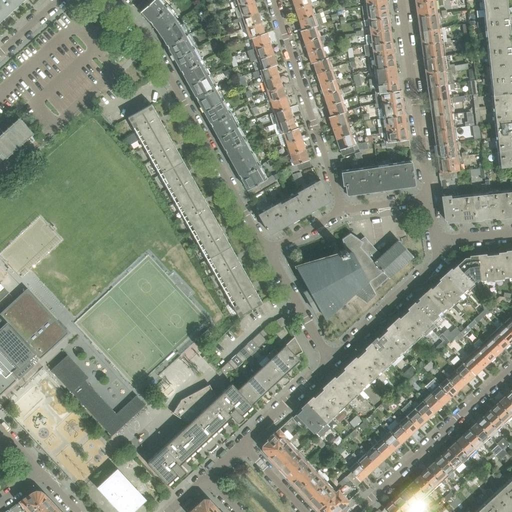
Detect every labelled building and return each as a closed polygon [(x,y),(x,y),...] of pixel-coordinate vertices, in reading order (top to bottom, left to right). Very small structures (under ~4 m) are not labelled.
[(13,10),(3,0),(0,0),(0,21),(2,20),(8,14),(8,15),(13,10)] [(3,0),(13,10),(18,6),(17,6),(18,5),(23,0),(3,0)] [(152,0),(144,0),(137,7),(140,11),(152,0)] [(174,24),(169,17),(172,15),(167,10),(168,8),(165,6),(164,7),(157,0),(152,0),(140,11),(156,29),(159,34),(174,24)] [(254,2),(253,0),(225,0),(223,1),(224,5),(233,2),(235,8),(254,2)] [(310,5),(308,0),(292,0),(295,9),(310,5)] [(345,9),(340,0),(335,1),(336,8),(337,10),(345,9)] [(387,5),(386,0),(365,0),(368,20),(388,17),(387,5)] [(439,28),(437,14),(436,7),(443,6),(442,0),(436,0),(416,3),(417,15),(418,19),(420,31),(439,28)] [(507,7),(505,0),(484,0),(485,10),(507,7)] [(254,2),(235,8),(229,10),(230,13),(236,11),(238,19),(258,12),(254,2)] [(313,14),(310,5),(295,9),(299,20),(319,13),(323,12),(322,9),(318,10),(317,12),(313,14)] [(510,36),(507,8),(507,7),(485,10),(488,38),(510,36)] [(261,23),(258,12),(238,19),(233,21),(234,24),(239,22),(242,30),(242,29),(261,23)] [(323,24),(319,13),(299,20),(302,30),(323,24)] [(392,42),(389,24),(388,17),(368,20),(372,44),(392,42)] [(264,33),(261,23),(242,29),(244,34),(246,34),(248,38),(264,33)] [(187,37),(186,35),(185,33),(184,34),(180,28),(178,29),(174,24),(159,34),(163,39),(172,54),(171,54),(174,60),(192,50),(185,38),(187,37)] [(321,37),(319,31),(321,30),(320,25),(323,24),(302,30),(300,31),(304,42),(321,37)] [(443,56),(441,42),(439,28),(420,31),(421,38),(424,59),(443,56)] [(270,44),(266,33),(264,33),(248,38),(248,39),(244,40),(245,43),(248,41),(249,44),(252,43),(254,49),(270,44)] [(230,43),(228,36),(221,39),(224,45),(230,43)] [(324,47),(322,42),(325,41),(323,36),(321,37),(304,42),(307,53),(322,48),(324,47)] [(511,64),(511,57),(510,36),(488,38),(491,67),(511,64)] [(395,66),(392,42),(372,44),(363,46),(365,56),(367,56),(369,71),(375,70),(395,66)] [(273,54),(270,44),(254,49),(258,60),(273,54)] [(326,59),(322,48),(307,53),(311,64),(313,63),(326,59)] [(201,63),(201,61),(200,60),(198,61),(192,50),(174,60),(177,65),(178,65),(183,75),(186,80),(189,86),(207,76),(200,63),(201,63)] [(273,54),(258,60),(254,61),(255,66),(253,67),(255,72),(275,66),(277,65),(273,54)] [(452,72),(468,70),(468,65),(467,64),(454,66),(454,67),(449,67),(449,62),(443,63),(443,56),(424,59),(428,86),(446,84),(447,85),(453,84),(452,72)] [(331,68),(328,60),(332,59),(331,57),(326,59),(313,63),(317,74),(331,68)] [(511,93),(511,64),(491,67),(494,95),(511,93)] [(279,76),(275,66),(255,72),(257,77),(261,76),(263,82),(279,76)] [(335,79),(332,72),(336,71),(336,69),(339,68),(339,66),(331,68),(317,74),(320,84),(335,79)] [(399,91),(396,73),(395,66),(375,70),(377,79),(368,80),(370,89),(374,89),(375,94),(381,94),(399,91)] [(359,74),(353,76),(355,87),(361,86),(359,74)] [(216,88),(215,87),(214,85),(212,86),(207,76),(189,86),(192,91),(195,96),(201,106),(200,106),(203,112),(221,102),(214,89),(216,88)] [(282,87),(279,76),(263,82),(266,92),(282,87)] [(338,90),(335,79),(320,84),(324,95),(338,90)] [(449,99),(447,85),(446,84),(428,86),(432,118),(451,115),(450,112),(449,104),(465,102),(464,96),(449,99)] [(286,97),(282,87),(266,92),(270,103),(286,97)] [(342,101),(338,90),(324,95),(327,106),(342,101)] [(404,115),(401,90),(399,91),(381,94),(382,101),(374,102),(374,105),(375,109),(378,108),(378,109),(383,109),(384,118),(404,115)] [(511,107),(511,93),(494,95),(493,95),(494,109),(511,107)] [(289,108),(286,97),(270,103),(273,113),(289,108)] [(345,112),(342,101),(327,106),(331,116),(343,112),(345,112)] [(231,115),(229,112),(227,113),(221,102),(203,112),(206,117),(207,117),(215,132),(218,138),(236,128),(229,116),(231,115)] [(167,133),(151,105),(128,118),(136,132),(144,146),(167,133)] [(511,107),(494,109),(497,138),(511,136),(511,107)] [(293,118),(289,108),(273,113),(270,114),(273,125),(293,118)] [(347,123),(343,112),(331,116),(329,117),(332,128),(347,123)] [(455,142),(453,128),(452,121),(458,120),(457,114),(451,115),(432,118),(436,145),(455,142)] [(408,140),(404,115),(384,118),(380,119),(381,128),(378,129),(379,134),(386,133),(388,142),(390,142),(393,142),(395,141),(408,140)] [(22,143),(27,139),(28,140),(27,139),(32,135),(33,135),(33,134),(34,134),(33,133),(19,118),(5,130),(0,124),(0,153),(1,153),(6,158),(7,158),(8,158),(7,157),(12,153),(12,154),(13,153),(12,153),(17,148),(17,149),(18,149),(17,148),(22,144),(23,145),(23,144),(22,143)] [(296,129),(293,118),(273,125),(268,127),(269,130),(274,128),(277,135),(296,129)] [(358,132),(357,130),(354,131),(351,122),(347,123),(332,128),(336,139),(355,133),(358,132)] [(245,141),(244,139),(243,137),(241,138),(236,128),(218,138),(221,143),(230,158),(229,158),(232,164),(250,154),(243,141),(245,141)] [(298,128),(296,129),(277,135),(274,137),(275,139),(283,136),(286,144),(301,139),(298,128)] [(479,138),(478,129),(470,130),(471,138),(479,138)] [(183,161),(167,133),(144,146),(159,175),(183,161)] [(359,144),(355,133),(336,139),(340,150),(352,146),(355,145),(356,145),(357,144),(359,144)] [(511,136),(497,138),(501,167),(511,166),(511,165),(511,136)] [(305,149),(301,139),(286,144),(289,155),(305,149)] [(409,146),(408,140),(395,141),(396,146),(396,148),(409,146)] [(459,172),(457,156),(455,142),(436,145),(438,157),(438,161),(440,173),(455,171),(456,172),(459,172)] [(353,151),(354,151),(352,146),(340,150),(342,156),(353,152),(353,151)] [(309,160),(305,149),(289,155),(293,165),(297,164),(309,160)] [(259,166),(258,165),(257,163),(256,164),(250,154),(232,164),(235,169),(236,169),(239,174),(241,179),(247,190),(258,184),(262,182),(265,180),(264,179),(258,167),(259,166)] [(299,170),(310,166),(309,160),(297,164),(299,170)] [(199,190),(183,161),(159,175),(175,203),(199,190)] [(414,184),(411,163),(394,166),(394,164),(391,164),(392,166),(377,168),(380,190),(414,186),(414,184)] [(380,190),(377,168),(361,170),(361,169),(358,169),(358,171),(342,173),(344,185),(346,185),(347,194),(348,195),(380,190)] [(456,179),(456,172),(455,171),(440,173),(439,173),(442,190),(447,188),(445,179),(456,179)] [(329,200),(325,193),(327,192),(320,180),(304,189),(303,187),(301,188),(302,189),(296,193),(297,195),(290,199),(289,197),(287,197),(299,218),(329,201),(329,200)] [(250,195),(261,189),(258,184),(247,190),(250,195)] [(214,218),(199,190),(175,203),(183,217),(179,220),(181,224),(185,221),(191,231),(214,218)] [(511,192),(501,193),(503,217),(510,216),(510,215),(511,214),(511,192)] [(503,217),(501,193),(472,196),(475,220),(482,219),(482,218),(496,216),(497,218),(503,217)] [(475,220),(472,196),(451,198),(450,196),(443,197),(446,220),(446,221),(447,221),(447,222),(468,219),(468,221),(475,220)] [(299,218),(287,197),(286,198),(287,200),(280,204),(279,202),(273,206),(272,204),(270,205),(272,208),(259,215),(269,234),(271,234),(299,218)] [(230,246),(214,218),(191,231),(197,242),(193,244),(197,252),(201,249),(207,260),(230,246)] [(389,277),(403,265),(403,264),(406,262),(412,257),(412,256),(411,256),(407,251),(403,247),(402,246),(398,242),(399,242),(398,241),(394,245),(390,249),(381,256),(378,253),(373,248),(372,249),(363,243),(350,234),(342,239),(345,250),(344,250),(344,251),(341,251),(339,252),(340,253),(340,255),(334,257),(333,257),(309,264),(303,266),(297,268),(300,273),(309,290),(304,293),(305,294),(307,297),(310,298),(314,304),(312,307),(315,312),(320,309),(322,313),(325,318),(330,314),(331,313),(347,298),(353,293),(355,295),(367,303),(376,295),(373,291),(375,289),(379,286),(380,284),(385,280),(388,277),(389,277)] [(246,275),(230,246),(207,260),(212,270),(208,273),(211,277),(215,274),(223,288),(246,275)] [(509,277),(506,253),(499,254),(500,255),(485,257),(485,255),(478,256),(480,280),(484,279),(484,281),(504,279),(504,278),(509,277)] [(480,280),(478,256),(471,257),(471,258),(465,259),(452,271),(451,270),(446,274),(462,292),(466,288),(467,289),(474,283),(473,282),(475,280),(480,280)] [(462,292),(446,274),(441,279),(442,281),(431,290),(430,289),(425,294),(441,311),(446,307),(447,308),(460,296),(459,294),(462,292)] [(262,304),(257,293),(246,275),(223,288),(239,317),(262,304)] [(0,300),(8,293),(4,289),(3,290),(0,292),(0,300)] [(0,395),(17,380),(16,380),(18,377),(19,378),(20,377),(33,365),(28,360),(33,355),(35,354),(40,359),(68,333),(27,289),(0,313),(0,395)] [(441,311),(425,294),(420,299),(421,300),(416,305),(432,323),(433,322),(432,322),(439,316),(438,314),(441,311)] [(432,323),(416,305),(414,304),(409,309),(410,310),(400,320),(398,319),(393,324),(411,343),(432,323)] [(461,312),(456,306),(456,307),(454,305),(452,307),(454,308),(453,309),(460,317),(463,314),(461,312)] [(483,317),(489,312),(486,309),(484,310),(480,314),(483,317)] [(477,323),(483,317),(480,314),(474,320),(477,323)] [(511,318),(510,317),(510,316),(502,324),(509,332),(511,332),(511,318)] [(283,317),(276,321),(281,329),(287,325),(283,317)] [(470,329),(477,323),(474,320),(467,326),(470,329)] [(411,343),(393,324),(388,328),(389,330),(378,340),(377,339),(372,343),(389,362),(411,343)] [(511,332),(509,332),(502,324),(495,330),(502,338),(504,338),(509,343),(511,341),(511,342),(511,341),(511,332)] [(453,339),(460,332),(457,328),(446,338),(450,342),(453,339)] [(207,330),(198,338),(199,339),(202,343),(211,334),(208,331),(207,330)] [(270,337),(262,330),(259,333),(266,341),(270,337)] [(509,343),(504,338),(502,338),(495,330),(489,337),(496,344),(497,344),(502,349),(504,347),(505,348),(509,344),(508,344),(509,343)] [(457,342),(464,336),(460,332),(453,339),(457,342)] [(266,341),(259,333),(251,340),(258,348),(266,341)] [(502,349),(497,344),(496,344),(489,337),(482,343),(489,350),(491,351),(496,355),(498,353),(498,354),(502,351),(502,350),(502,349)] [(389,362),(372,343),(366,348),(368,350),(357,360),(356,358),(350,363),(368,382),(389,362)] [(496,355),(491,351),(489,350),(482,343),(475,349),(482,357),(484,357),(489,362),(491,360),(491,361),(495,357),(494,356),(496,355)] [(254,352),(247,345),(244,348),(250,355),(254,352)] [(296,356),(286,345),(278,352),(292,368),(300,360),(296,356)] [(482,357),(475,349),(472,346),(465,352),(468,355),(476,363),(478,363),(482,368),(484,366),(485,367),(489,363),(488,362),(489,362),(484,357),(482,357)] [(292,368),(278,352),(274,349),(266,357),(269,360),(284,375),(292,368)] [(246,360),(239,352),(236,355),(243,363),(246,360)] [(116,414),(93,389),(85,381),(88,378),(67,355),(51,371),(71,393),(72,393),(80,401),(79,401),(112,436),(145,405),(136,396),(116,414)] [(482,368),(478,363),(476,363),(468,355),(462,361),(469,369),(470,369),(475,374),(477,372),(478,373),(482,369),(481,369),(482,368)] [(211,362),(205,356),(202,358),(208,365),(211,362)] [(238,367),(231,359),(227,362),(235,370),(238,367)] [(475,374),(470,369),(469,369),(462,361),(460,360),(454,365),(448,359),(446,361),(455,371),(466,383),(469,380),(470,379),(471,380),(474,376),(475,374)] [(284,375),(269,360),(262,367),(276,383),(284,375)] [(418,371),(424,365),(421,361),(415,367),(418,371)] [(428,371),(434,365),(430,361),(424,367),(428,371)] [(226,378),(235,370),(227,362),(219,370),(226,378)] [(346,402),(368,382),(350,363),(345,368),(346,370),(341,375),(336,380),(334,378),(329,383),(346,402)] [(407,381),(417,372),(412,366),(402,375),(407,381)] [(276,383),(262,367),(254,374),(268,390),(276,383)] [(466,383),(455,371),(450,376),(447,373),(446,373),(443,370),(441,372),(447,378),(458,390),(462,387),(462,388),(466,384),(465,383),(466,383)] [(390,381),(383,373),(381,375),(388,383),(390,381)] [(268,390),(254,374),(246,382),(260,397),(268,390)] [(388,383),(381,375),(378,378),(385,385),(388,383)] [(410,387),(418,379),(414,375),(406,382),(410,387)] [(458,390),(447,378),(439,385),(450,397),(453,395),(453,394),(454,395),(458,392),(457,391),(458,390)] [(260,397),(246,382),(238,390),(252,405),(260,397)] [(325,422),(346,402),(329,383),(324,388),(325,389),(314,399),(313,398),(308,403),(325,422)] [(180,465),(216,432),(232,417),(239,424),(245,418),(242,415),(253,406),(252,405),(238,390),(232,384),(217,398),(216,398),(209,385),(181,400),(172,414),(189,424),(147,463),(155,472),(167,485),(177,476),(180,478),(187,473),(180,465)] [(450,397),(439,385),(434,390),(432,387),(430,388),(427,385),(425,387),(431,393),(442,405),(445,402),(446,403),(450,398),(450,397)] [(442,405),(431,393),(423,401),(434,413),(437,409),(438,410),(442,407),(441,406),(442,405)] [(511,402),(511,401),(509,401),(505,397),(503,399),(502,398),(497,403),(498,404),(501,408),(504,408),(511,416),(511,402)] [(386,410),(394,403),(390,398),(382,406),(386,410)] [(434,413),(423,401),(418,405),(416,402),(413,404),(411,401),(409,402),(414,408),(425,420),(428,418),(429,417),(430,418),(433,414),(434,413)] [(325,422),(308,403),(302,408),(304,409),(297,415),(306,424),(313,432),(325,422)] [(511,417),(511,416),(504,408),(501,408),(498,404),(496,405),(495,405),(490,410),(494,414),(497,414),(505,423),(511,417)] [(425,420),(414,408),(406,416),(417,428),(421,425),(425,422),(425,421),(425,420)] [(505,423),(497,414),(494,414),(490,410),(489,412),(488,411),(483,416),(488,421),(490,421),(498,430),(505,423)] [(302,428),(306,424),(297,415),(293,419),(302,428)] [(343,420),(338,415),(334,418),(339,423),(343,420)] [(354,428),(361,421),(357,416),(350,423),(354,428)] [(417,428),(406,416),(402,420),(399,417),(397,419),(394,416),(392,418),(395,420),(409,436),(412,433),(412,432),(413,433),(417,429),(416,429),(417,428)] [(498,430),(490,421),(488,421),(483,416),(484,417),(482,418),(481,418),(476,422),(481,427),(483,427),(491,436),(498,430)] [(409,436),(395,420),(389,426),(386,423),(384,425),(387,428),(401,443),(404,440),(405,441),(409,437),(408,436),(409,436)] [(363,430),(368,425),(364,421),(359,426),(363,430)] [(491,436),(483,427),(481,427),(476,422),(476,423),(475,425),(474,424),(469,429),(474,434),(476,434),(484,443),(491,436)] [(401,443),(387,428),(378,436),(381,439),(393,451),(396,447),(397,448),(401,445),(400,444),(401,443)] [(297,452),(288,441),(282,435),(283,434),(279,429),(268,439),(269,440),(266,443),(264,444),(264,450),(269,456),(268,457),(280,469),(297,452)] [(484,443),(476,434),(474,434),(469,429),(469,430),(468,432),(467,431),(462,435),(467,440),(469,440),(477,449),(484,443)] [(352,440),(357,434),(354,431),(349,436),(352,440)] [(477,449),(469,440),(467,440),(462,435),(462,436),(462,437),(461,438),(460,437),(455,442),(460,446),(462,446),(470,456),(477,449)] [(393,451),(381,439),(377,443),(374,439),(372,441),(369,438),(367,440),(373,446),(384,458),(388,455),(389,456),(393,452),(392,451),(393,451)] [(470,456),(462,446),(460,446),(455,442),(455,443),(454,444),(453,444),(448,448),(453,453),(455,453),(463,462),(470,456)] [(384,458),(373,446),(365,454),(376,466),(379,463),(380,463),(384,460),(384,459),(384,458)] [(310,460),(318,452),(315,448),(307,457),(310,460)] [(463,462),(455,453),(453,453),(448,448),(448,449),(448,450),(447,451),(446,450),(441,455),(446,460),(448,460),(456,469),(463,462)] [(501,460),(507,454),(503,449),(496,455),(501,460)] [(316,472),(307,462),(297,452),(280,469),(298,489),(316,472)] [(376,466),(365,454),(357,461),(368,473),(371,471),(372,470),(372,471),(376,467),(375,466),(376,466)] [(488,462),(495,456),(493,454),(486,460),(488,462)] [(456,469),(448,460),(446,460),(441,455),(441,456),(440,457),(439,457),(434,461),(439,466),(441,466),(449,475),(456,469)] [(368,473),(357,461),(355,459),(346,467),(351,472),(360,481),(363,478),(364,479),(368,475),(367,474),(368,473)] [(339,470),(344,465),(340,461),(335,466),(339,470)] [(449,475),(441,466),(439,466),(434,461),(434,462),(434,463),(433,464),(432,463),(428,467),(432,472),(434,473),(443,482),(449,475)] [(443,482),(434,473),(432,472),(428,467),(426,469),(427,469),(426,471),(425,470),(420,474),(425,479),(427,479),(435,489),(440,485),(443,482)] [(145,500),(138,492),(134,489),(135,488),(133,487),(129,483),(128,481),(127,481),(124,477),(117,470),(112,474),(113,475),(110,477),(109,477),(109,478),(106,480),(106,481),(103,483),(98,488),(100,489),(103,493),(105,495),(109,499),(108,499),(114,505),(115,506),(116,506),(119,510),(120,511),(121,511),(130,511),(133,510),(133,511),(138,506),(137,506),(141,503),(142,503),(145,500)] [(335,493),(326,483),(328,480),(328,478),(324,474),(322,473),(319,470),(316,473),(316,472),(298,489),(317,510),(335,493)] [(360,481),(351,472),(347,476),(356,486),(360,482),(360,481)] [(435,489),(427,479),(425,479),(420,474),(419,475),(420,476),(419,477),(418,476),(414,480),(419,485),(420,486),(428,495),(435,489)] [(342,487),(349,480),(346,476),(339,483),(342,487)] [(511,510),(511,479),(495,495),(511,511),(511,510)] [(428,495),(420,486),(419,485),(414,480),(412,482),(413,482),(412,484),(411,483),(406,487),(411,492),(413,492),(421,501),(428,495)] [(421,501),(413,492),(411,492),(406,487),(405,488),(406,489),(405,490),(404,489),(399,494),(404,498),(406,499),(415,507),(421,501)] [(335,511),(336,511),(348,501),(343,497),(342,497),(340,495),(344,492),(341,488),(337,491),(335,493),(317,510),(320,511),(321,511),(334,511),(335,511)] [(33,493),(16,505),(21,511),(25,509),(27,511),(51,511),(56,507),(47,497),(44,494),(40,492),(36,491),(33,493)] [(446,502),(452,495),(450,493),(443,500),(446,502)] [(409,511),(415,507),(406,499),(404,498),(399,494),(398,495),(399,495),(397,497),(397,496),(392,500),(397,505),(399,505),(404,511),(409,511)] [(510,511),(511,511),(495,495),(477,511),(510,511)] [(210,511),(216,507),(211,502),(208,500),(204,500),(201,502),(189,511),(210,511)] [(404,511),(399,505),(397,505),(392,500),(391,501),(392,502),(390,503),(384,508),(385,509),(386,510),(387,511),(404,511)]
